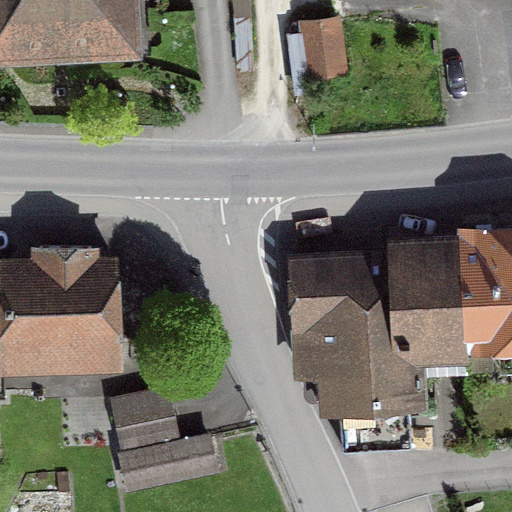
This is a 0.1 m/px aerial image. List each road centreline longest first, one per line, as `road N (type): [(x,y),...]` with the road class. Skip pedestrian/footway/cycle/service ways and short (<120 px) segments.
road 1 (residential): [(219,169),(244,316),(329,511)]
road 2 (tertiary): [(511,145),(322,167),(219,169)]
road 3 (tertiary): [(219,169),(0,164)]
road 4 (unknown): [(219,169),(212,0)]
